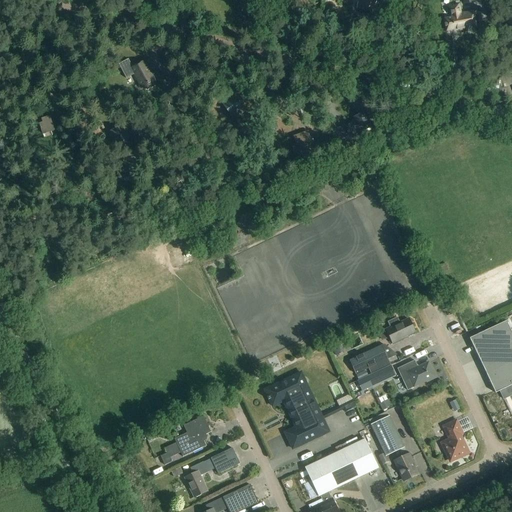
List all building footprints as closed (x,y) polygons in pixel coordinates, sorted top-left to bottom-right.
[(361,0),(361,2),(358,1),(357,9),(364,11),(364,12),(364,13),(365,13),(365,14),(365,15),(366,15),(366,16),(367,16),(368,16),(369,16),(370,16),(371,15),(372,15),(372,14),(372,13),(373,13),(373,12),(374,4),(375,4),(376,0),(361,0)] [(461,13),(460,4),(447,6),(450,19),(444,20),(446,31),(455,29),(456,31),(468,29),(476,27),(473,11),(461,13)] [(156,82),(145,61),(132,68),(128,61),(118,65),(126,80),(133,76),(141,89),(144,87),(145,90),(147,91),(153,88),(153,86),(152,84),(156,82)] [(173,95),(181,90),(176,84),(169,90),(173,95)] [(245,112),(242,108),(244,107),(237,97),(224,106),(231,116),(239,111),(242,115),(245,112)] [(355,121),(345,125),(349,136),(371,127),(366,113),(354,118),(355,121)] [(43,134),(55,130),(51,117),(43,119),(44,123),(40,124),(43,134)] [(117,152),(132,145),(122,125),(107,132),(117,152)] [(294,136),(301,154),(315,149),(309,131),(294,136)] [(237,177),(236,165),(220,166),(217,166),(217,178),(237,177)] [(387,323),(390,328),(386,330),(393,344),(404,339),(415,333),(409,319),(400,324),(397,318),(387,323)] [(511,333),(506,322),(483,333),(470,339),(495,393),(511,385),(511,333)] [(369,369),(388,360),(382,346),(349,361),(355,375),(369,369)] [(427,382),(436,378),(432,369),(431,369),(428,363),(418,368),(415,361),(398,369),(407,390),(427,381),(427,382)] [(366,377),(371,388),(396,377),(391,366),(366,377)] [(364,372),(356,376),(358,381),(367,377),(364,372)] [(293,449),(329,432),(301,373),(265,390),(273,407),(284,401),(296,428),(285,433),(293,449)] [(351,395),(339,400),(341,404),(353,399),(351,395)] [(389,400),(379,405),(382,411),(392,406),(389,400)] [(369,421),(371,425),(386,456),(404,448),(387,412),(369,421)] [(175,439),(177,443),(164,449),(166,454),(161,456),(165,465),(172,462),(170,458),(181,453),(183,457),(206,446),(204,440),(206,439),(206,437),(205,435),(211,432),(204,417),(184,426),(187,433),(175,439)] [(457,421),(444,427),(450,440),(442,444),(450,462),(468,453),(460,435),(463,434),(457,421)] [(319,497),(321,496),(329,492),(379,469),(365,440),(305,468),(319,497)] [(219,474),(240,464),(233,448),(211,459),(191,468),(194,474),(185,478),(195,498),(208,491),(200,475),(216,468),(219,474)] [(387,456),(385,457),(384,454),(378,457),(383,467),(390,463),(387,456)] [(404,481),(418,475),(413,464),(413,463),(409,454),(395,461),(404,481)] [(173,479),(182,474),(179,468),(170,472),(173,479)] [(220,511),(228,509),(230,511),(239,511),(259,503),(250,485),(223,498),(206,506),(209,511),(207,511),(220,511)] [(332,499),(329,492),(321,496),(324,503),(311,510),(311,511),(338,511),(333,499),(332,499)]
